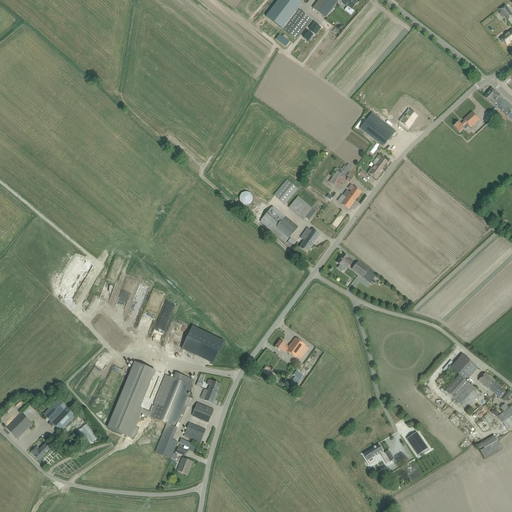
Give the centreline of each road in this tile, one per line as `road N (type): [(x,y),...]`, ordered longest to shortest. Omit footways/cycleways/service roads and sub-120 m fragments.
road 1 (unclassified): [(485,78),(396,162),(315,272)]
road 2 (unclassified): [(315,272),(234,389),(204,484)]
road 3 (unclassified): [(511,388),(449,334),(355,301),(315,272)]
road 4 (unclassified): [(204,484),(153,495),(70,485),(33,464),(0,430)]
road 5 (unclassified): [(485,78),(382,0)]
